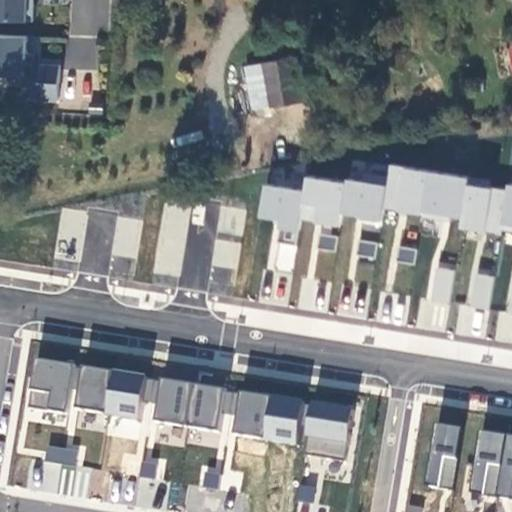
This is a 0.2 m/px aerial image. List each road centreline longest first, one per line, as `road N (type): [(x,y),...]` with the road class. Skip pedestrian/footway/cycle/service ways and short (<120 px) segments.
road 1 (residential): [(9,304),(402,361)]
road 2 (residential): [(402,361),(384,511)]
